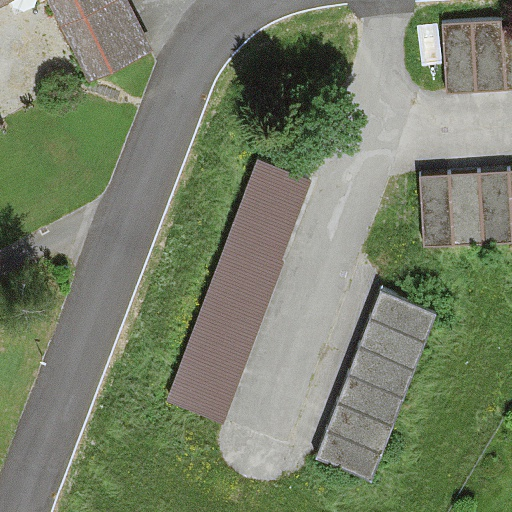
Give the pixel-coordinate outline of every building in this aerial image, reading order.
[(53,0),(90,69),(148,38),(127,0),(53,0)] [(447,87),(511,84),(511,26),(498,27),(498,17),(444,19),(447,87)] [(174,398),(223,415),(305,174),(256,158),(174,398)] [(422,238),(511,234),(511,167),(420,170),(422,238)] [(370,469),(431,307),(379,288),(319,450),(370,469)]
